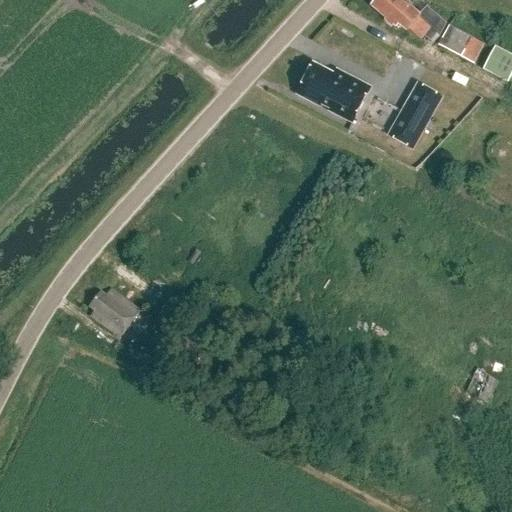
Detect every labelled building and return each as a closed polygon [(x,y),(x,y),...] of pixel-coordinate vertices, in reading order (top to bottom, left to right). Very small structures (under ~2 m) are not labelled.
[(439,38),(446,26),(427,9),(420,17),(400,0),(377,0),(371,7),(397,29),(399,26),(407,33),(409,31),(421,41),(424,37),(430,43),(437,35),(439,38)] [(461,59),(471,40),(449,28),(438,47),(461,59)] [(484,46),(471,40),(461,59),(474,66),(484,46)] [(511,79),(511,60),(496,52),(484,75),(508,87),(511,79)] [(370,90),(336,72),(333,77),(312,66),(297,96),(321,108),(322,106),(330,111),(329,113),(352,125),(370,90)] [(389,138),(413,151),(442,100),(418,86),(389,138)] [(195,269),(204,257),(197,252),(188,264),(195,269)] [(153,288),(121,263),(112,274),(143,299),(153,288)] [(120,341),(141,313),(112,291),(107,298),(102,294),(90,309),(95,313),(91,318),(120,341)] [(219,348),(231,331),(219,322),(207,339),(219,348)] [(154,369),(161,359),(149,351),(142,361),(154,369)] [(459,365),(476,376),(466,391),(484,403),(498,382),(463,359),(459,365)]
